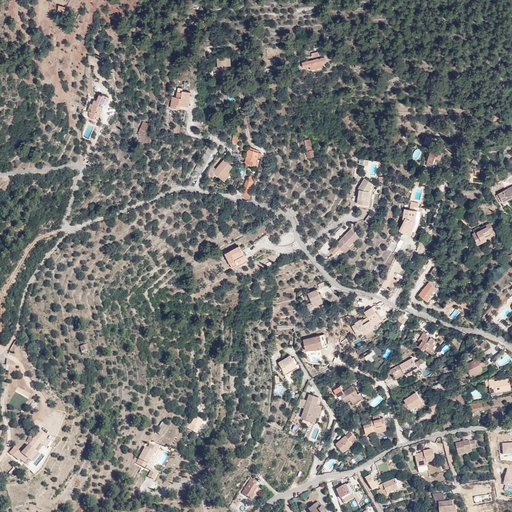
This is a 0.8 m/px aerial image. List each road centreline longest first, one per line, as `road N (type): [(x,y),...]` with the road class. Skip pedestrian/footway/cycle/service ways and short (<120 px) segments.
road 1 (residential): [(511,346),(337,286),(282,212),(181,188),(69,228),(78,166),(0,174)]
road 2 (residential): [(511,429),(455,430),(404,443),(257,511)]
road 3 (unknown): [(0,353),(3,462),(27,467),(40,444)]
